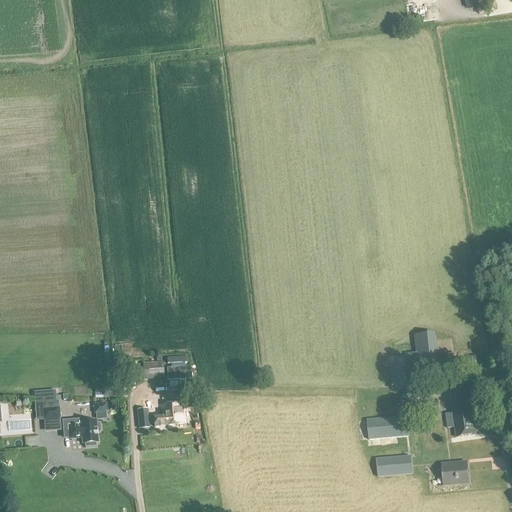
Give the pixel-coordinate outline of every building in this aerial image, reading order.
[(174,349),(174,359),(185,359),(185,349),(174,349)] [(476,356),(457,358),(456,359),(457,372),(478,369),(476,356)] [(163,362),(143,364),(144,380),(164,379),(163,362)] [(129,365),(118,366),(119,380),(130,380),(129,365)] [(44,420),(60,419),(59,409),(58,401),(56,401),(55,391),(45,392),(46,402),(42,402),(44,420)] [(190,410),(190,409),(198,408),(198,402),(189,403),(183,404),(162,406),(163,416),(153,417),(154,427),(185,425),(184,410),(190,410)] [(438,402),(422,404),(423,416),(439,414),(438,402)] [(96,414),(106,414),(108,413),(107,403),(93,404),(94,414),(96,414)] [(147,410),(138,411),(139,430),(149,429),(147,410)] [(455,428),(456,438),(476,435),(475,430),(475,424),(473,412),(453,414),(453,413),(445,415),(447,429),(455,428)] [(477,424),(475,424),(475,430),(486,428),(485,416),(476,418),(477,424)] [(407,417),(367,420),(369,440),(409,437),(407,417)] [(95,443),(98,443),(97,433),(100,432),(100,424),(96,424),(96,422),(81,423),(81,426),(68,427),(70,440),(78,439),(77,438),(82,438),(83,444),(85,444),(85,447),(96,446),(95,443)] [(377,460),(378,479),(412,476),(411,457),(377,460)] [(432,461),(429,473),(436,475),(439,463),(432,461)] [(443,466),(444,486),(468,484),(466,464),(443,466)]
